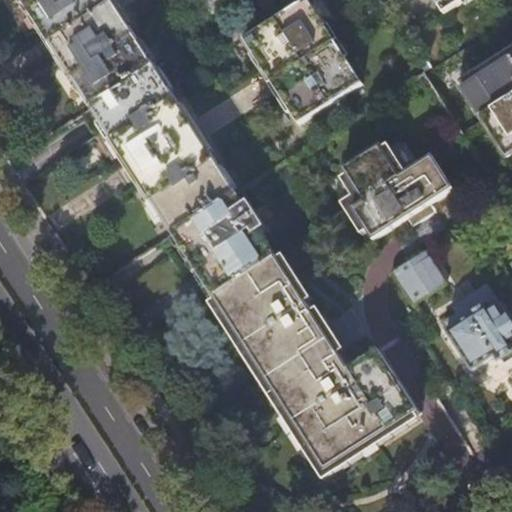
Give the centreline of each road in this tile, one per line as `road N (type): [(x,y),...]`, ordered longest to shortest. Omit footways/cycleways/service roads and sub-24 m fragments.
road 1 (primary): [(180,511),(0,230)]
road 2 (primary): [(0,330),(114,511)]
